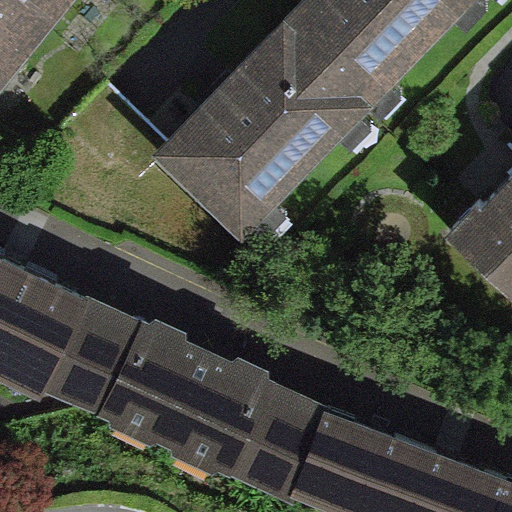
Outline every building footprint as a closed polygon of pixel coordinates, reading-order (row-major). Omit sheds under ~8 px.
[(0,0),(0,77),(63,0),(0,0)] [(356,99),(455,0),(295,0),(276,19),(356,99)] [(233,222),(356,99),(276,19),(214,81),(153,142),(233,222)] [(511,152),(452,213),(463,224),(511,271),(511,152)] [(83,277),(0,237),(0,370),(31,385),(83,277)] [(31,385),(283,495),(323,394),(325,390),(83,277),(31,385)] [(283,495),(327,511),(477,511),(497,462),(323,394),(283,495)] [(477,511),(511,511),(511,467),(497,462),(477,511)]
